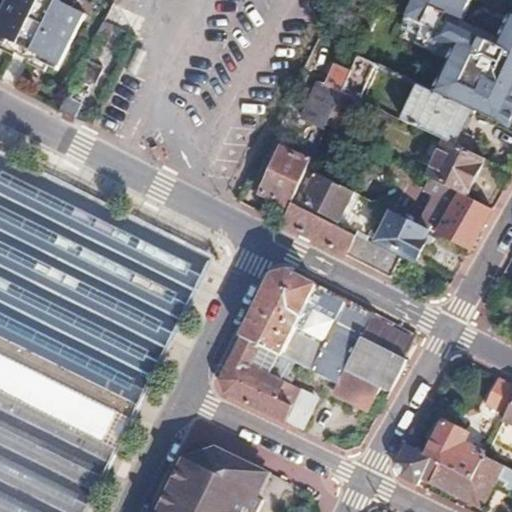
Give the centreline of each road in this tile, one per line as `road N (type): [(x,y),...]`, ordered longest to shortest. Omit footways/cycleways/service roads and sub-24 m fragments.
road 1 (residential): [(264,240),(0,108)]
road 2 (residential): [(447,331),(264,240)]
road 3 (residential): [(187,397),(361,480)]
road 4 (residential): [(264,240),(187,397)]
road 5 (residential): [(447,331),(369,484)]
road 6 (residential): [(511,210),(447,331)]
road 7 (residential): [(187,397),(129,511)]
